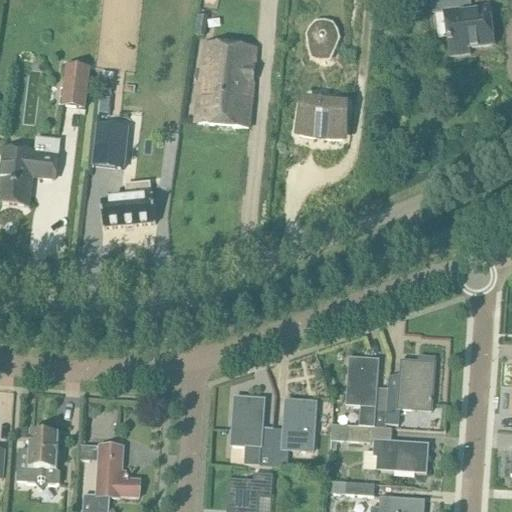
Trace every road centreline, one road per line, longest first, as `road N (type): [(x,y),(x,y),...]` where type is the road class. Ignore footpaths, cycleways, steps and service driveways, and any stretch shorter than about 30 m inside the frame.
road 1 (unclassified): [(511,157),(276,262),(180,294),(104,303),(0,289)]
road 2 (residential): [(475,265),(197,365)]
road 3 (residential): [(469,511),(484,292),(475,265)]
road 4 (residential): [(197,365),(100,378),(0,365)]
road 5 (residential): [(187,511),(197,365)]
